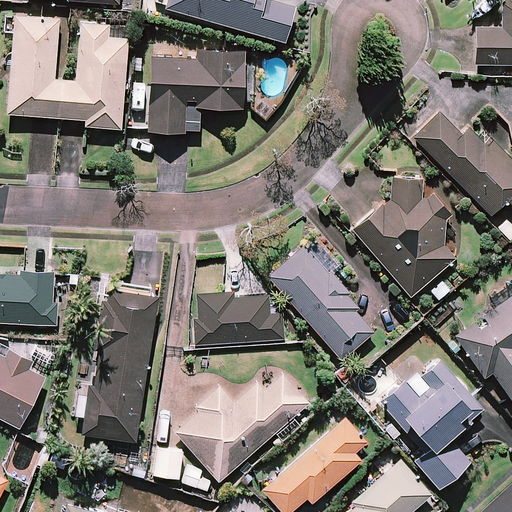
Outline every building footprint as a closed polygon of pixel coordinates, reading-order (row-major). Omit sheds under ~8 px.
[(165,0),(164,7),(283,40),(293,5),(273,0),(165,0)] [(511,0),(501,0),(501,26),(475,25),(474,63),(511,63),(511,0)] [(58,18),(15,14),(7,112),(85,118),(84,125),(120,128),(127,38),(107,37),(108,24),(80,22),(75,80),(54,78),(58,18)] [(150,56),(147,131),(186,133),(186,130),(198,131),(199,106),(241,107),(244,50),(196,48),(195,58),(150,56)] [(511,105),(500,106),(500,113),(508,127),(509,138),(511,137),(511,105)] [(461,134),(438,111),(413,136),(489,214),(506,198),(511,203),(511,160),(490,138),(485,143),(469,126),(461,134)] [(452,213),(417,172),(394,176),(383,185),(391,194),(352,228),(409,295),(456,256),(433,229),(452,213)] [(355,303),(303,242),(266,274),(340,359),(372,331),(351,306),(355,303)] [(0,273),(0,322),(56,325),(56,306),(51,306),(53,271),(19,269),(18,274),(0,273)] [(135,440),(157,293),(146,291),(146,286),(116,281),(115,287),(104,285),(93,359),(73,356),(70,377),(89,380),(88,389),(76,387),(72,413),(84,415),(81,432),(135,440)] [(232,295),(232,291),(195,292),(196,343),(283,342),(282,312),(268,312),(268,294),(232,295)] [(511,293),(454,335),(484,376),(491,371),(511,399),(511,398),(511,293)] [(5,355),(0,352),(0,417),(18,426),(44,376),(27,367),(31,360),(8,348),(5,355)] [(481,408),(437,354),(381,401),(421,450),(413,457),(437,486),(469,460),(448,436),(481,408)] [(307,402),(281,372),(264,387),(257,380),(233,401),(221,387),(190,414),(193,417),(176,432),(218,480),(307,402)] [(364,441),(343,417),(262,488),(282,511),(287,511),(306,496),(311,501),(359,458),(353,451),(364,441)] [(408,511),(430,492),(398,458),(350,502),(353,505),(344,511),(408,511)] [(116,511),(100,511),(56,500),(52,511),(126,511),(117,510),(116,511)]
